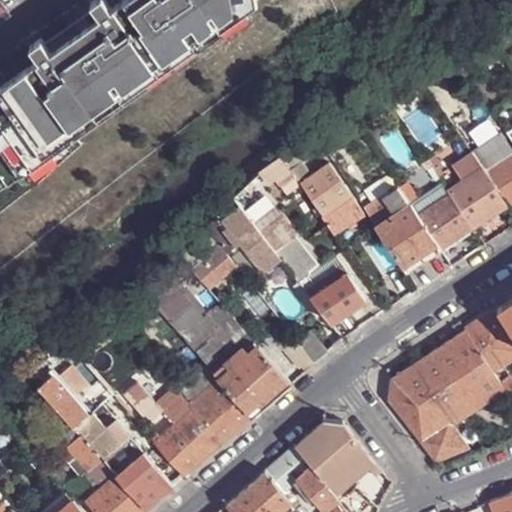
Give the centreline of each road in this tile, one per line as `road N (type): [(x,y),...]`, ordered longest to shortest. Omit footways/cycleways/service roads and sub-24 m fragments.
road 1 (residential): [(337,377),(511,256)]
road 2 (residential): [(181,511),(337,377)]
road 3 (residential): [(337,377),(425,497)]
